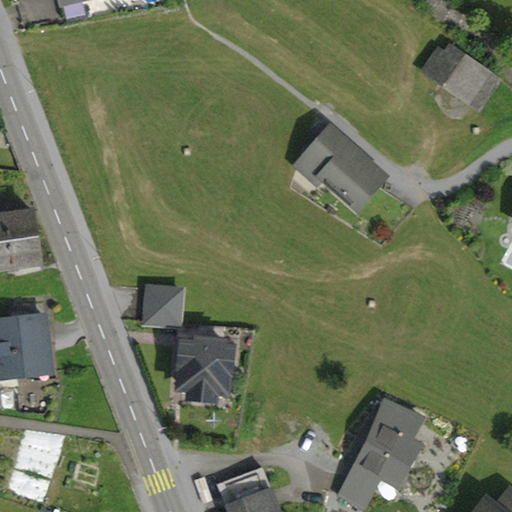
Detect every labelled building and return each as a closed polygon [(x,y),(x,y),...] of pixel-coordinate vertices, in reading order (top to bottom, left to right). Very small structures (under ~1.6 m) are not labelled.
[(458,97),(478,111),(500,79),(451,46),(446,54),(438,49),(424,70),(460,95),(458,97)] [(305,161),(356,207),(382,176),(331,131),(305,161)] [(0,243),(36,238),(32,211),(0,216),(0,243)] [(0,269),(40,264),(36,238),(0,243),(0,269)] [(149,289),(146,323),(178,326),(181,291),(149,289)] [(0,321),(0,377),(51,372),(44,317),(28,319),(26,307),(16,309),(17,320),(0,321)] [(223,398),(227,371),(230,371),(233,351),(223,350),(224,342),(198,339),(196,347),(182,345),(179,365),(182,365),(182,394),(192,395),(192,397),(213,400),(213,397),(223,398)] [(421,419),(384,401),(365,443),(408,466),(419,446),(410,440),(421,419)] [(378,476),(397,486),(408,466),(365,443),(356,463),(363,466),(357,475),(373,484),(378,476)] [(229,511),(279,511),(262,467),(223,482),(231,503),(227,505),(229,511)] [(511,511),(511,489),(508,487),(496,503),(487,496),(474,511),(511,511)]
